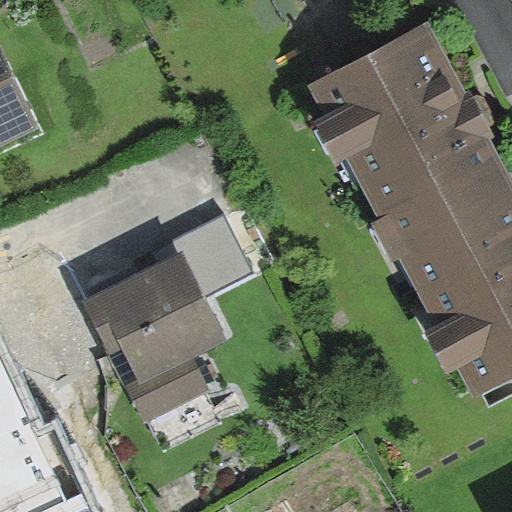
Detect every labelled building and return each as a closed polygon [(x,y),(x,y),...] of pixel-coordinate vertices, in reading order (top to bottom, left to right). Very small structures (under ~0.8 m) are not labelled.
[(346,63),(310,82),(328,117),(314,124),(335,163),(346,157),(430,320),(421,325),(444,369),(453,365),(470,397),(482,391),(492,409),(511,399),(511,187),(488,140),(496,136),(473,91),(462,96),(425,23),(346,63)] [(0,45),(0,142),(38,125),(0,45)] [(182,251),(84,300),(131,392),(149,428),(214,395),(195,357),(228,340),(182,251)] [(0,367),(0,511),(30,511),(64,496),(35,436),(0,367)] [(300,511),(288,494),(260,511),(300,511)]
